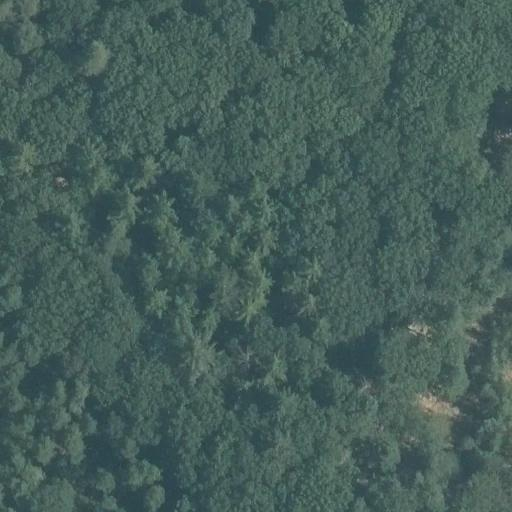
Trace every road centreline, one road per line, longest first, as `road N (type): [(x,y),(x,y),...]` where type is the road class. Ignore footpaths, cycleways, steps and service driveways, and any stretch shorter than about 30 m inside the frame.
road 1 (track): [(511,3),(393,381),(342,511)]
road 2 (track): [(0,222),(259,511)]
